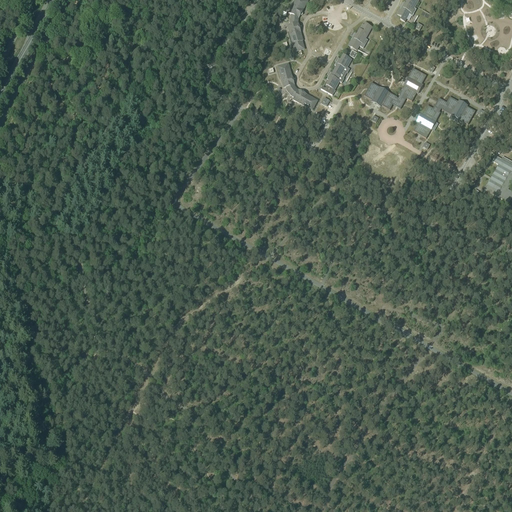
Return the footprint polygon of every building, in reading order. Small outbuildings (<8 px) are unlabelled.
[(290,26),(286,26),(294,54),(304,51),(302,42),(303,42),(301,35),(299,30),(300,30),(300,29),(300,28),(299,27),(298,27),(298,24),(298,20),(299,17),(300,17),(301,17),(301,16),(302,16),(302,15),(302,14),(301,14),(307,3),(302,0),(296,0),(295,2),(288,14),(291,15),(290,17),(289,24),(290,26)] [(401,8),(397,16),(401,18),(400,20),(404,23),(406,21),(409,15),(412,17),(416,10),(414,9),(420,0),(421,1),(421,0),(407,0),(405,4),(404,3),(401,8)] [(355,34),(347,47),(356,52),(359,47),(363,49),(367,41),(365,40),(372,28),(365,24),(363,27),(362,26),(356,35),(355,34)] [(352,52),(349,57),(354,60),(357,54),(352,52)] [(347,74),(349,70),(347,69),(351,61),(343,56),(340,60),(338,59),(334,66),(336,67),(332,74),(330,73),(330,74),(326,81),(328,82),(325,86),(326,86),(326,87),(325,89),(322,88),(320,90),(332,97),(335,91),(334,91),(339,83),(341,84),(344,80),(343,80),(346,74),(347,74)] [(287,65),(278,68),(281,79),(280,79),(283,89),(286,88),(287,92),(291,97),(294,98),(292,101),(301,106),(302,105),(312,111),(317,102),(310,98),(310,97),(304,94),(304,95),(301,93),(301,92),(295,89),(293,82),(293,83),(292,79),(290,73),(287,65)] [(426,77),(413,69),(408,78),(409,79),(405,87),(403,86),(398,95),(400,96),(398,99),(396,98),(397,98),(388,93),(387,94),(379,90),(380,89),(371,84),(364,97),(372,101),(372,102),(380,107),(381,106),(389,111),(392,105),(400,110),(406,99),(412,102),(416,94),(417,95),(422,86),(421,85),(426,77)] [(442,111),(451,116),(452,115),(459,119),(459,120),(468,125),(475,112),(467,108),(467,107),(458,102),(458,103),(449,98),(446,104),(438,99),(433,110),(427,107),(422,115),(421,114),(416,123),(417,124),(413,132),(426,140),(431,131),(430,130),(434,122),(435,123),(440,114),(439,113),(441,110),(442,111)] [(326,107),(329,102),(324,99),(321,104),(326,107)] [(498,166),(484,191),(508,204),(511,196),(511,193),(508,191),(511,183),(511,166),(511,167),(511,166),(511,163),(502,158),(501,160),(495,157),(492,162),(498,166)]
